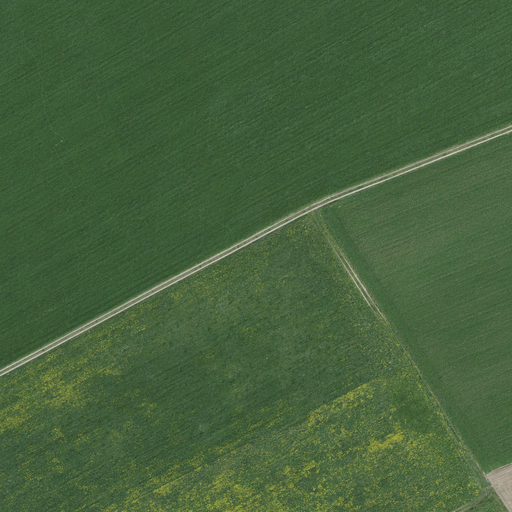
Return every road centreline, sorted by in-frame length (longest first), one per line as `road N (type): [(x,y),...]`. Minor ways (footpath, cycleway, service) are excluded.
road 1 (track): [(0,373),(309,209),(511,127)]
road 2 (track): [(500,511),(309,209)]
